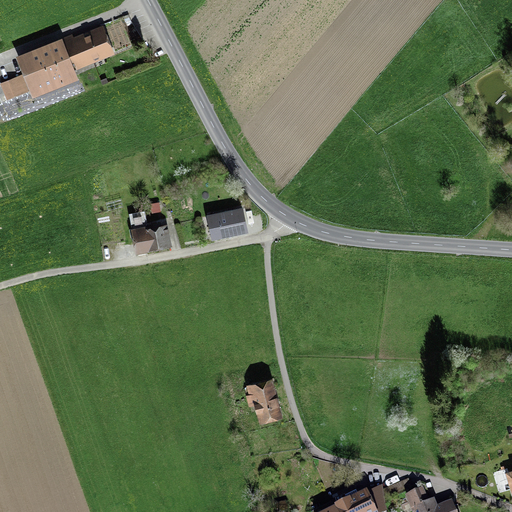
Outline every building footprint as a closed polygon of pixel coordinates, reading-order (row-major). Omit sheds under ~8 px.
[(23,60),(36,94),(77,79),(71,65),(109,50),(102,31),(75,42),(72,34),(49,43),(51,49),(23,60)] [(15,78),(2,83),(8,97),(20,92),(15,78)] [(242,209),(210,216),(214,236),(246,230),(242,209)] [(145,212),(130,215),(138,250),(167,244),(163,228),(149,231),(145,212)] [(270,379),(248,385),(250,395),(247,395),(249,405),(258,403),(262,420),(279,416),(270,379)] [(407,481),(384,490),(388,499),(406,491),(415,511),(453,511),(451,504),(436,510),(426,486),(418,486),(410,489),(407,481)] [(335,509),(336,511),(373,511),(371,505),(383,499),(382,487),(366,495),(366,494),(335,509)]
